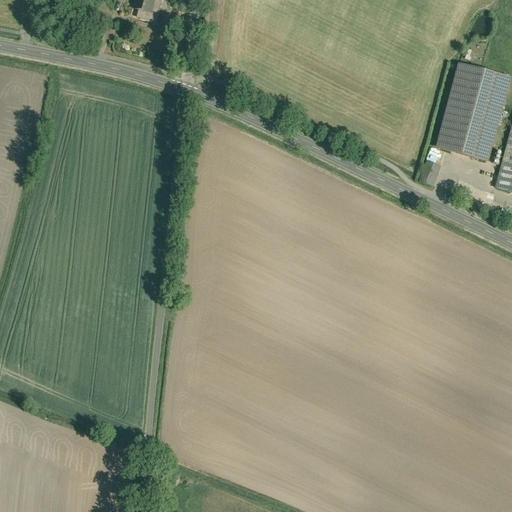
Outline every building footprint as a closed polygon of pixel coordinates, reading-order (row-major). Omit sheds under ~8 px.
[(137,0),(135,12),(141,13),(140,21),(160,25),(166,1),(161,0),(137,0)] [(504,106),(511,81),(473,70),(462,67),(459,66),(449,102),(436,151),(488,165),(504,106)] [(511,193),(511,130),(497,190),(511,193)] [(434,189),(442,169),(430,165),(423,185),(434,189)] [(511,214),(505,211),(501,219),(511,224),(511,214)]
